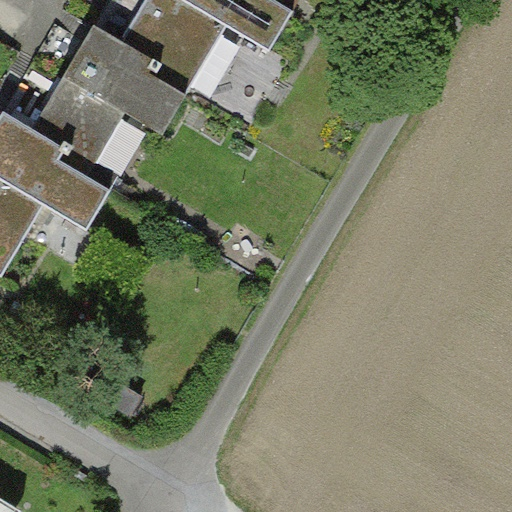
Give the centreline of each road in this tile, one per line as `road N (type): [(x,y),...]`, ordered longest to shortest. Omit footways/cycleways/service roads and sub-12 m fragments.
road 1 (residential): [(463,0),(174,488)]
road 2 (residential): [(174,488),(0,386)]
